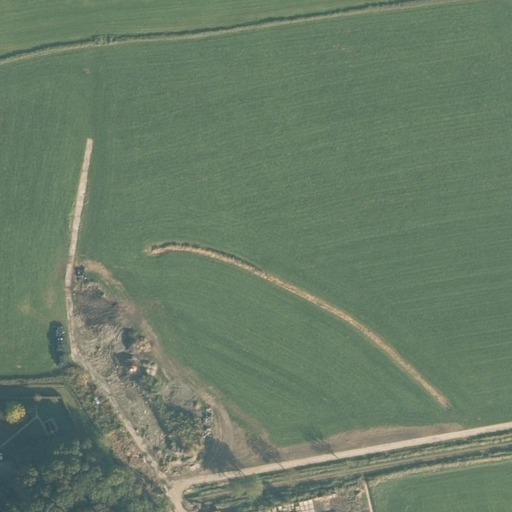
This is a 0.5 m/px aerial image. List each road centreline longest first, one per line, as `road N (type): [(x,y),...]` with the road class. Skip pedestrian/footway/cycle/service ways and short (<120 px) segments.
road 1 (track): [(99,385),(76,354),(69,278),(105,45)]
road 2 (track): [(170,487),(511,425)]
